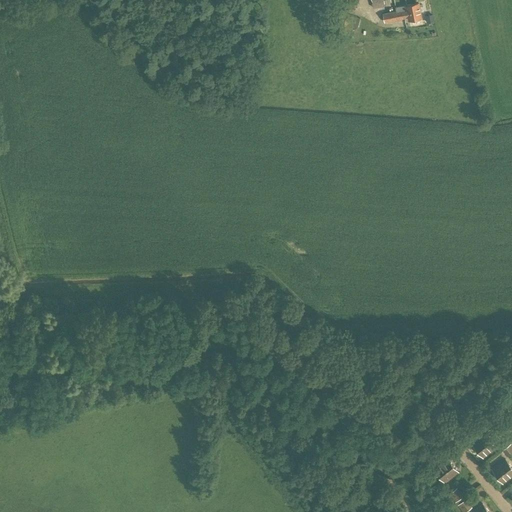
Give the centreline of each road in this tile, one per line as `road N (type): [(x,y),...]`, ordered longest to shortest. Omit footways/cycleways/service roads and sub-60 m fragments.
road 1 (track): [(0,284),(21,293),(248,285),(325,340),(480,352)]
road 2 (track): [(511,346),(480,352),(475,394),(449,425),(509,511)]
